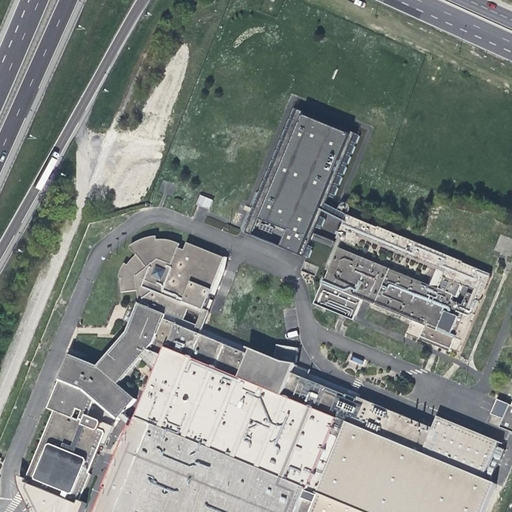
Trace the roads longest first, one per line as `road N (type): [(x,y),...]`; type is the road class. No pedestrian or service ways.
road 1 (trunk): [(0,252),(140,0)]
road 2 (residential): [(76,221),(0,400)]
road 3 (trunk): [(0,153),(69,0)]
